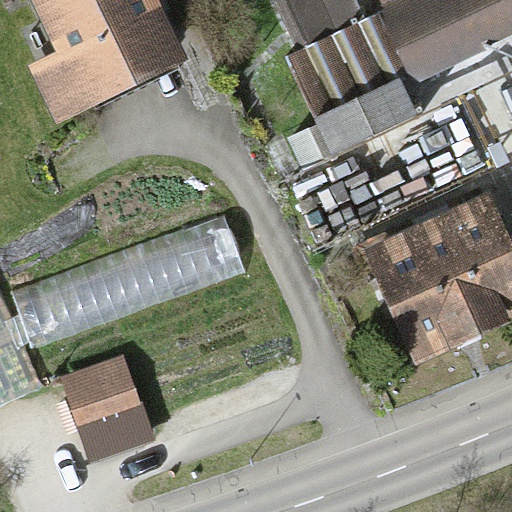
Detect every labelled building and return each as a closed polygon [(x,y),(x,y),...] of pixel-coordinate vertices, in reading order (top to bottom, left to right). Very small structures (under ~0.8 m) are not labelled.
[(42,0),(85,90),(170,50),(146,0),(42,0)] [(511,0),(389,0),(385,2),(363,12),(356,0),(273,0),(297,48),(285,53),(317,120),(288,134),(303,165),(419,110),(405,81),(412,78),(413,81),(511,33),(511,0)] [(511,264),(479,194),(370,244),(417,345),(511,300),(511,264)] [(232,215),(15,287),(35,348),(252,275),(232,215)] [(0,309),(0,385),(29,372),(0,309)] [(116,368),(74,384),(90,430),(133,416),(116,368)]
